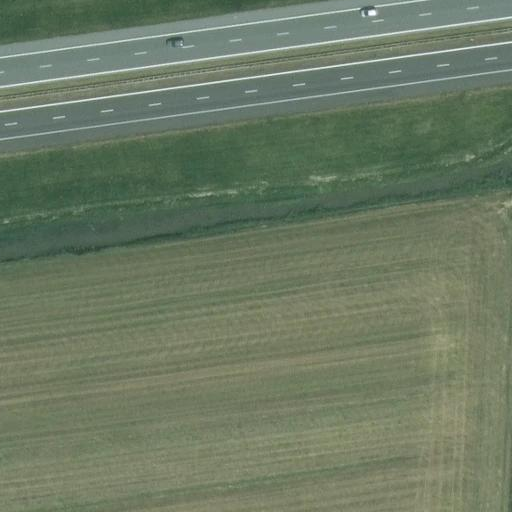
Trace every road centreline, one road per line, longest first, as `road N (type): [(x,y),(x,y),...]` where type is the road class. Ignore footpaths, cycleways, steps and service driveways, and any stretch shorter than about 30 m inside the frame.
road 1 (motorway): [(0,127),(511,57)]
road 2 (motorway): [(511,2),(0,72)]
